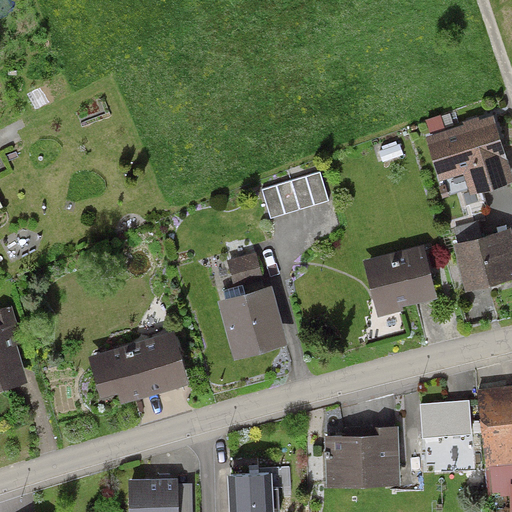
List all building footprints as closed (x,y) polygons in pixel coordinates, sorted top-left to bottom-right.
[(508,180),(490,122),(430,141),(441,176),(466,168),(473,191),(508,180)] [(469,287),(511,274),(511,257),(506,236),(458,249),(469,287)] [(431,297),(419,251),(368,264),(381,310),(431,297)] [(263,276),(255,253),(228,262),(236,285),(263,276)] [(282,343),(268,293),(223,305),(236,355),(282,343)] [(0,385),(19,380),(5,331),(0,332),(0,385)] [(181,382),(168,337),(93,359),(103,393),(119,388),(122,399),(181,382)] [(511,453),(511,398),(484,402),(490,456),(511,453)] [(391,441),(329,442),(330,482),(391,480),(391,441)] [(269,511),(268,481),(229,483),(230,511),(269,511)] [(172,511),(172,484),(132,484),(131,511),(172,511)]
